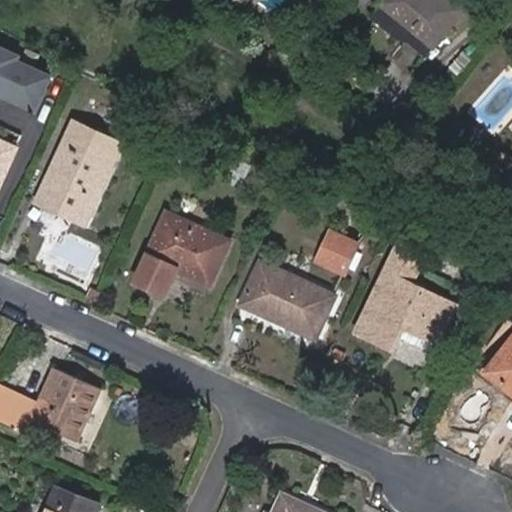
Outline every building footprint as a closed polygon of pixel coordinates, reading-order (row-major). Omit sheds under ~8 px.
[(435,48),(465,10),(453,0),(384,0),(381,5),(435,48)] [(0,99),(32,111),(48,69),(0,50),(0,99)] [(75,121),(39,202),(88,224),(124,143),(75,121)] [(0,188),(18,149),(0,140),(0,188)] [(224,182),(240,187),(248,163),(231,158),(224,182)] [(177,267),(215,284),(233,241),(168,212),(138,280),(166,292),(177,267)] [(345,274),(360,243),(333,230),(318,261),(345,274)] [(405,327),(416,333),(411,343),(434,354),(439,344),(457,306),(413,285),(428,253),(402,241),(359,331),(395,348),(405,327)] [(262,261),(243,305),(318,340),(338,296),(262,261)] [(475,315),(457,306),(439,344),(457,352),(475,315)] [(511,342),(503,353),(511,360),(496,379),(511,391),(511,342)] [(81,439),(103,389),(56,368),(41,403),(5,387),(0,396),(0,420),(28,432),(34,418),(81,439)] [(47,511),(98,511),(101,504),(57,488),(47,511)] [(321,511),(284,494),(276,511),(321,511)]
